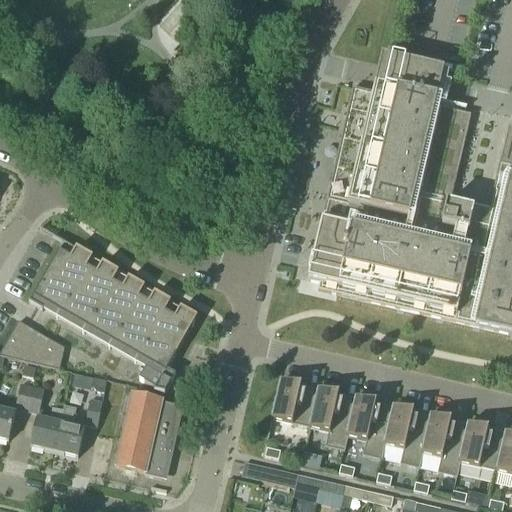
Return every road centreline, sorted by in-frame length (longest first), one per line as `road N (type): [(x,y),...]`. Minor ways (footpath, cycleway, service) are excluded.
road 1 (residential): [(511,408),(237,347)]
road 2 (residential): [(307,60),(250,289)]
road 3 (residential): [(250,289),(176,260),(45,185)]
road 4 (residential): [(200,511),(237,347)]
